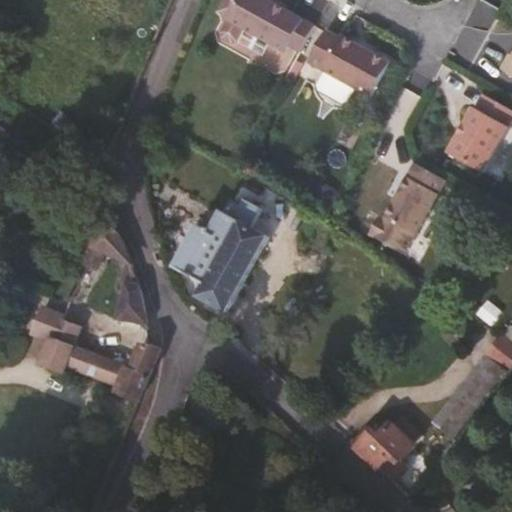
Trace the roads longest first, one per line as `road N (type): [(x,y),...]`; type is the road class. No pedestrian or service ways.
road 1 (residential): [(199,345),(138,145),(196,0)]
road 2 (residential): [(398,511),(283,401),(199,345)]
road 3 (residential): [(115,511),(199,345)]
